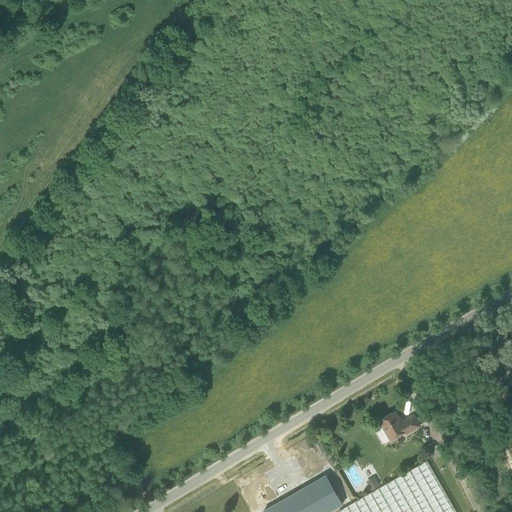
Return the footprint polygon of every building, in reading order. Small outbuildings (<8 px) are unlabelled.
[(408,433),(420,425),(414,415),(402,422),(395,411),(380,420),(392,439),(406,430),(408,433)] [(448,446),(458,440),(453,432),(443,438),(448,446)] [(428,450),(433,459),(441,454),(436,445),(428,450)] [(456,511),(432,469),(427,460),(342,509),(336,511),(456,511)] [(336,511),(342,509),(340,505),(344,503),(327,475),(264,511),(336,511)] [(370,489),(380,487),(376,477),(367,479),(370,489)]
